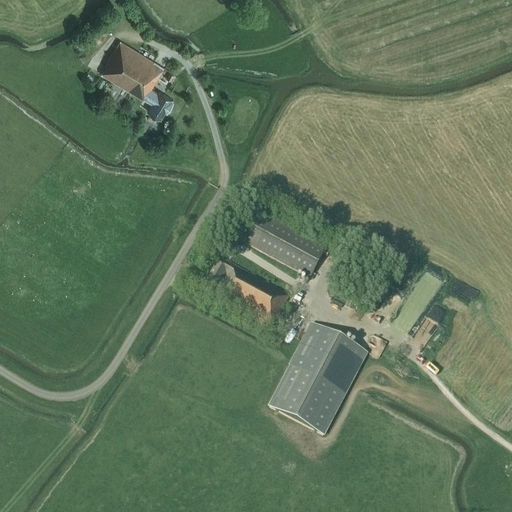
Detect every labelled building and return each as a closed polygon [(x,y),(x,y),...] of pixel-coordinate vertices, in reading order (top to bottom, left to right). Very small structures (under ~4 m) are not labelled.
[(89,40),(82,36),(77,46),(83,50),(89,40)] [(154,62),(120,41),(105,66),(106,67),(102,74),(144,100),(151,104),(147,111),(161,119),(165,113),(166,114),(173,102),(172,102),(173,100),(159,91),(158,93),(151,89),(164,68),(154,62)] [(175,76),(170,73),(166,79),(171,82),(175,76)] [(309,279),(325,249),(261,215),(245,245),(309,279)] [(226,305),(268,329),(273,320),(275,321),(289,297),(219,258),(202,289),(228,303),(226,305)] [(336,281),(363,295),(371,281),(344,267),(336,281)] [(289,366),(267,407),(323,437),(367,354),(310,324),(288,366),(289,366)]
